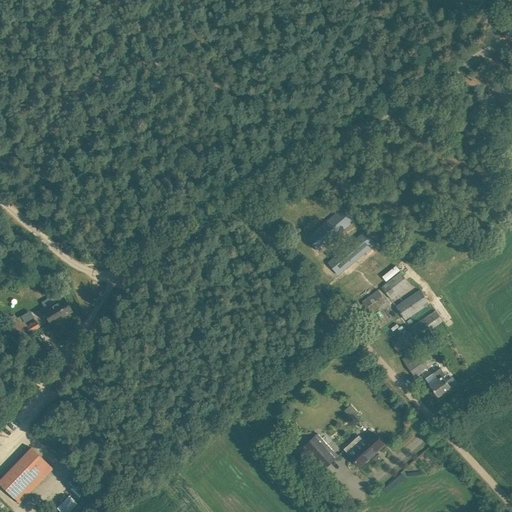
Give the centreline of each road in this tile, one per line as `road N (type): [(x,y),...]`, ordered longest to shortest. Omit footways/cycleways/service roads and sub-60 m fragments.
road 1 (unclassified): [(115,275),(511,35)]
road 2 (track): [(511,504),(238,202)]
road 3 (track): [(0,449),(22,427),(115,275)]
road 4 (track): [(81,511),(97,486),(99,442),(68,355)]
